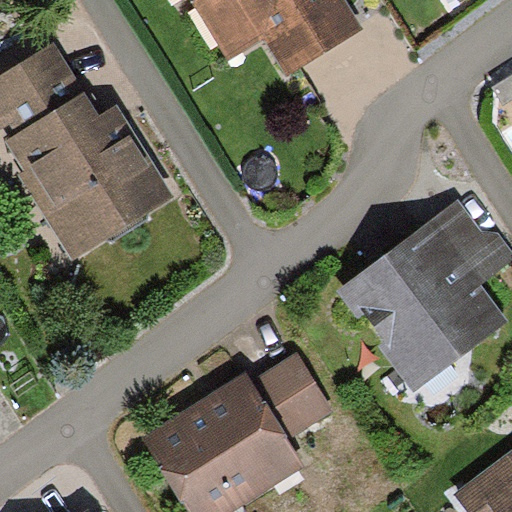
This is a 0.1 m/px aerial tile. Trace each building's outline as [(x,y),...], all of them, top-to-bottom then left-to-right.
[(194,0),(232,59),(265,39),(288,75),(359,32),(339,0),(194,0)] [(61,46),(0,82),(0,139),(3,138),(76,258),(175,198),(119,104),(102,114),(61,46)] [(383,265),(343,294),(359,316),(363,314),(385,344),(380,348),(417,397),(510,327),(478,286),(511,260),(511,252),(496,233),(481,232),(463,207),(383,265)] [(296,353),(249,382),(287,443),(334,414),(296,353)] [(245,375),(144,439),(189,511),(241,511),(306,472),(287,443),(249,382),(245,375)] [(471,511),(511,511),(511,460),(461,497),(471,511)]
